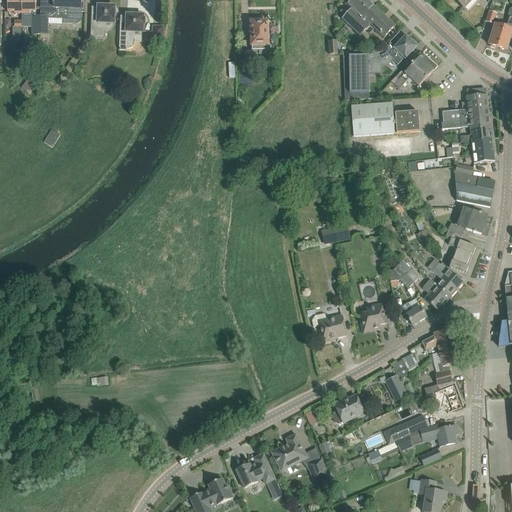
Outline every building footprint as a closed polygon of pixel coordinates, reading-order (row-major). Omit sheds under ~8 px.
[(14,14),(22,14),(21,0),(7,0),(7,12),(14,12),(14,14)] [(34,16),(34,12),(36,12),(35,0),(21,0),(22,14),(22,20),(22,23),(32,23),(32,26),(32,35),(39,35),(39,16),(34,16)] [(82,0),(40,0),(40,16),(39,16),(39,35),(48,35),(47,18),(62,18),(62,23),(73,24),(74,16),(82,17),(82,0)] [(351,10),(342,19),(349,26),(353,29),(355,32),(359,35),(369,25),(383,39),(388,34),(395,26),(376,9),(374,7),(366,0),(351,0),(347,4),(356,11),(354,13),(351,10)] [(455,0),(464,8),(464,7),(467,11),(477,0),(487,0),(489,2),(490,0),(455,0)] [(112,7),(112,6),(111,5),(109,5),(108,5),(106,6),(106,7),(98,7),(98,9),(91,8),(90,39),(100,40),(101,40),(102,39),(103,39),(103,38),(104,38),(104,37),(105,36),(105,35),(105,31),(104,31),(104,27),(106,27),(106,23),(114,23),(114,15),(115,15),(116,14),(116,12),(116,11),(116,9),(114,9),(114,7),(112,7)] [(497,14),(488,11),(485,22),(493,25),(497,14)] [(143,16),(141,16),(141,15),(139,14),(138,14),(136,14),(135,15),(135,16),(127,16),(127,23),(120,23),(119,48),(129,49),(131,48),(133,47),(134,44),(134,32),(142,32),(143,25),(144,25),(145,20),(143,20),(143,16)] [(511,30),(511,18),(509,18),(506,28),(495,25),(489,45),(506,51),(511,31),(511,30)] [(267,55),(272,52),(272,48),(268,45),(267,23),(251,23),(252,29),(251,29),(251,40),(252,40),(252,50),(244,51),(244,66),(252,66),(252,56),(267,55)] [(153,41),(163,41),(163,27),(153,27),(153,41)] [(387,65),(392,60),(393,62),(398,67),(417,47),(406,37),(395,48),(390,43),(384,50),(354,52),(354,51),(343,51),(345,101),(369,99),(368,66),(387,65)] [(336,41),(328,42),(330,55),(337,54),(336,41)] [(409,85),(412,82),(418,87),(437,67),(423,54),(404,75),(401,72),(391,82),(399,90),(407,82),(409,85)] [(33,71),(21,89),(29,93),(36,82),(44,87),(48,81),(33,71)] [(441,124),(442,130),(490,125),(487,96),(466,97),(467,103),(462,103),(462,110),(459,111),(442,113),(443,124),(441,124)] [(395,114),(393,114),(392,104),(351,107),(353,137),(419,132),(418,112),(395,114)] [(461,144),(472,142),(492,140),(490,125),(470,127),(471,136),(460,137),(461,144)] [(52,148),(60,135),(51,130),(43,143),(52,148)] [(482,151),(493,150),(492,140),(472,142),(473,155),(483,155),(482,151)] [(447,158),(454,157),(460,157),(459,144),(452,145),(453,152),(447,153),(447,158)] [(485,164),(495,163),(493,150),(482,151),(483,155),(473,155),(465,156),(466,163),(474,162),(475,165),(485,164)] [(473,169),(457,166),(456,173),(472,176),(473,169)] [(479,179),(469,177),(455,174),(456,201),(480,206),(490,208),(493,192),(477,189),(479,179)] [(451,224),(448,231),(462,236),(464,229),(467,230),(473,232),(473,233),(475,233),(481,235),(484,225),(486,221),(485,221),(487,216),(487,215),(479,213),(473,211),(473,212),(464,209),(458,226),(451,224)] [(424,222),(431,219),(428,210),(420,213),(424,222)] [(333,229),(336,243),(349,240),(347,226),(333,229)] [(324,245),(336,243),(333,229),(321,231),(324,245)] [(417,235),(422,247),(431,243),(425,231),(417,235)] [(460,241),(462,236),(448,231),(446,236),(451,238),(448,245),(457,249),(453,261),(452,261),(449,268),(465,275),(468,267),(466,266),(468,260),(471,254),(473,255),(476,248),(460,241)] [(407,275),(414,282),(419,278),(403,261),(393,271),(393,270),(389,271),(391,282),(400,280),(407,275)] [(463,283),(455,276),(449,271),(449,272),(440,264),(433,272),(442,280),(437,285),(450,297),(463,283)] [(408,289),(414,282),(407,275),(400,280),(408,289)] [(438,311),(450,297),(437,285),(425,300),(438,311)] [(426,318),(421,309),(420,308),(413,312),(408,304),(402,308),(407,316),(406,316),(413,326),(426,318)] [(387,323),(385,314),(383,305),(367,308),(368,314),(359,316),(363,333),(380,330),(379,325),(387,323)] [(332,339),(346,336),(342,317),(326,320),(325,314),(315,316),(312,321),(313,328),(319,327),(321,332),(323,342),(332,340),(332,339)] [(499,344),(499,347),(511,345),(511,315),(508,316),(508,318),(508,320),(508,321),(508,323),(503,324),(503,323),(502,323),(500,336),(499,342),(499,344)] [(439,353),(456,348),(451,329),(434,333),(435,336),(422,343),(426,350),(437,347),(439,353)] [(448,365),(459,363),(456,348),(439,353),(439,354),(433,355),(438,374),(434,374),(437,386),(425,389),(427,397),(438,391),(438,388),(453,384),(448,365)] [(410,375),(408,368),(403,360),(392,366),(397,376),(396,376),(400,380),(410,375)] [(408,368),(410,375),(411,377),(419,369),(416,363),(408,368)] [(408,396),(400,380),(396,376),(385,382),(395,403),(398,401),(400,405),(409,401),(407,397),(408,396)] [(108,377),(97,377),(98,385),(108,385),(108,377)] [(463,410),(458,398),(454,386),(428,397),(419,401),(422,407),(431,404),(432,407),(434,406),(437,415),(442,413),(444,417),(450,415),(463,410)] [(365,414),(356,396),(355,395),(334,405),(337,412),(333,414),(332,417),(335,423),(338,425),(342,423),(343,425),(365,414)] [(306,416),(311,429),(319,426),(314,413),(306,416)] [(408,423),(413,434),(427,428),(422,417),(408,423)] [(406,426),(393,431),(397,439),(409,434),(406,426)] [(441,447),(446,446),(455,444),(453,436),(459,435),(457,426),(450,427),(448,427),(449,428),(438,431),(437,427),(420,431),(422,440),(423,441),(428,440),(429,443),(439,440),(441,447)] [(307,458),(300,445),(295,436),(287,440),(289,445),(273,453),(279,465),(280,464),(284,470),(307,458)] [(409,436),(369,455),(373,465),(383,461),(382,459),(400,451),(401,453),(414,447),(409,436)] [(420,458),(423,466),(441,458),(438,451),(420,458)] [(275,480),(268,464),(264,455),(254,459),(256,464),(251,466),(250,464),(236,471),(244,489),(258,482),(258,481),(263,479),(265,485),(275,480)] [(321,460),(308,465),(314,481),(327,475),(321,460)] [(388,477),(384,479),(386,482),(405,474),(402,467),(393,470),(391,469),(390,472),(389,473),(388,477)] [(233,498),(231,495),(227,486),(226,486),(222,479),(208,486),(210,490),(190,499),(195,511),(211,511),(209,507),(220,502),(221,504),(233,498)] [(436,483),(426,482),(421,481),(421,482),(419,490),(419,496),(425,496),(422,511),(439,511),(441,502),(445,503),(446,493),(435,492),(436,483)]
